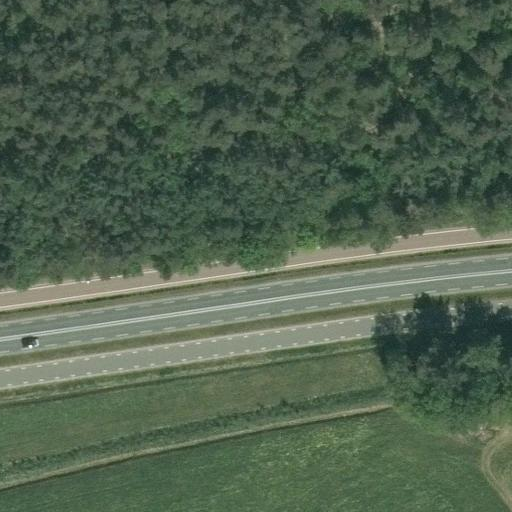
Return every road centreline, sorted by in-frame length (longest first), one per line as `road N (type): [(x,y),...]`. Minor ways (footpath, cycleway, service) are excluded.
road 1 (primary): [(0,339),(511,271)]
road 2 (unclassified): [(0,300),(511,232)]
road 3 (unclassified): [(511,310),(0,377)]
